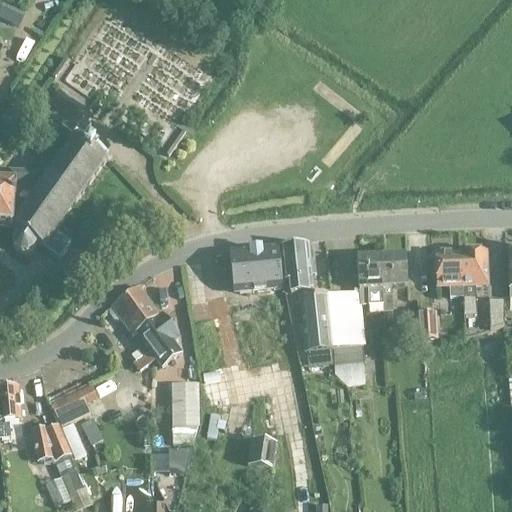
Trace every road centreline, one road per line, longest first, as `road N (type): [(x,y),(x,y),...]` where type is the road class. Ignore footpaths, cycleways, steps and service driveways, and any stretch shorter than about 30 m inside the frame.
road 1 (tertiary): [(0,366),(54,345),(131,279),(181,249),(218,236),(352,225)]
road 2 (tertiary): [(511,219),(352,225)]
